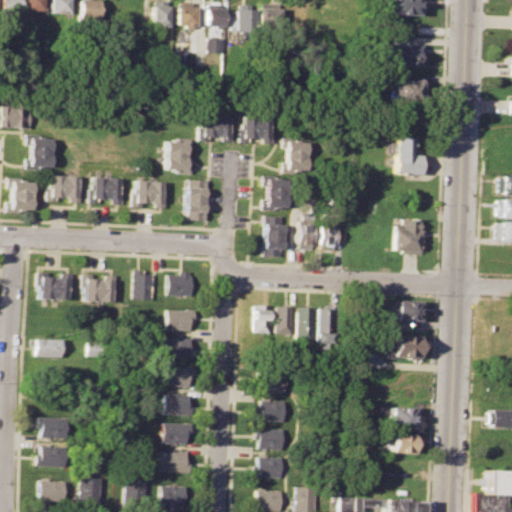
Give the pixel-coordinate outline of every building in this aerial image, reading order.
[(0,0),(14,0),(14,12),(0,12),(0,0)] [(18,0),(40,0),(40,9),(27,8),(27,13),(18,12),(18,0)] [(45,0),(64,0),(64,12),(45,11),(45,0)] [(74,0),(94,0),(94,18),(74,17),(74,0)] [(147,0),(164,0),(163,25),(147,25),(147,0)] [(386,0),(418,0),(418,11),(414,11),(414,14),(386,14),(386,0)] [(172,1),(189,1),(189,25),(172,25),(172,1)] [(200,1),(219,1),(219,26),(200,26),(200,1)] [(253,7),(257,7),(257,3),(270,3),(270,8),(276,8),(276,30),(253,30),(253,7)] [(230,8),(235,8),(235,4),(246,4),(246,8),(251,8),(251,30),(229,30),(230,8)] [(385,43),(390,43),(390,35),(405,36),(404,43),(417,44),(417,54),(412,53),(412,64),(384,63),(385,43)] [(202,37),(218,38),(218,51),(202,51),(202,37)] [(389,78),(417,78),(417,100),(388,99),(389,78)] [(0,103),(18,104),(18,107),(26,107),(25,126),(0,125),(0,103)] [(196,113),(223,114),(223,127),(227,127),(226,140),(216,140),(217,135),(202,134),(202,140),(192,139),(193,125),(196,125),(196,113)] [(242,136),(242,141),(234,140),(234,127),(238,127),(238,115),(265,115),(265,127),(268,127),(268,142),(257,141),(257,137),(242,136)] [(20,132),(34,132),(34,136),(46,137),(45,164),(32,164),(32,169),(18,168),(19,156),(22,157),(23,143),(19,143),(20,132)] [(278,135),(291,135),(291,140),(305,140),(304,170),(290,170),(290,173),(277,173),(277,160),(281,160),(281,147),(278,147),(278,135)] [(389,135),(409,136),(409,153),(416,153),(415,172),(388,172),(389,135)] [(159,139),(172,140),(173,136),(186,137),(186,148),(181,148),(181,161),(185,161),(184,172),(170,172),(170,168),(158,167),(159,139)] [(44,174),(72,175),(71,187),(75,187),(74,201),(63,201),(64,195),(51,194),(51,201),(39,200),(39,186),(44,186),(44,174)] [(257,174),(269,175),(269,178),(280,178),(279,205),(268,205),(267,209),(255,208),(256,197),(259,197),(260,184),(256,184),(257,174)] [(492,174),(511,174),(511,194),(491,193),(492,174)] [(2,175),(15,176),(15,180),(27,180),(26,208),(15,208),(15,212),(0,211),(0,199),(4,200),(5,186),(1,186),(2,175)] [(86,176),(114,177),(113,189),(117,189),(116,204),(104,204),(104,198),(92,198),(91,203),(81,202),(81,187),(86,187),(86,176)] [(183,179),(201,179),(199,220),(180,220),(181,211),(178,211),(179,185),(182,186),(183,179)] [(129,180),(156,181),(155,191),(160,192),(159,208),(147,207),(147,202),(135,202),(135,206),(124,206),(125,191),(128,191),(129,180)] [(491,197),(511,198),(511,216),(490,216),(491,197)] [(259,214),(276,215),(276,223),(280,223),(279,247),(274,247),(274,255),(257,255),(259,214)] [(315,215),(331,215),(330,247),(314,246),(315,215)] [(292,217),(310,217),(309,247),(291,247),(292,217)] [(388,222),(395,222),(395,218),(416,219),(415,253),(397,252),(397,248),(388,248),(388,222)] [(490,220),(511,221),(511,239),(489,238),(490,220)] [(128,268),(138,268),(138,272),(146,273),(145,298),(127,298),(128,268)] [(162,273),(174,273),(174,269),(186,270),(185,294),(161,292),(162,273)] [(32,270),(45,271),(45,275),(56,276),(57,271),(68,271),(67,286),(63,286),(63,298),(35,297),(36,284),(32,284),(32,270)] [(76,271),(90,272),(89,277),(99,278),(99,272),(111,272),(110,288),(106,288),(106,300),(79,299),(79,285),(76,285),(76,271)] [(387,300),(418,301),(417,319),(387,318),(387,300)] [(247,303),(265,304),(264,333),(246,333),(247,303)] [(270,304),(287,304),(286,333),(269,333),(270,304)] [(292,304),(309,305),(308,339),(291,339),(292,304)] [(314,305),(329,306),(327,345),(313,344),(314,305)] [(161,308),(190,309),(190,319),(185,319),(185,329),(161,329),(161,308)] [(380,333),(417,335),(416,357),(378,355),(380,333)] [(159,335),(185,336),(184,358),(159,357),(159,335)] [(34,338),(61,339),(61,356),(33,355),(34,338)] [(84,339),(100,340),(100,355),(83,354),(84,339)] [(158,364),(183,365),(182,385),(157,384),(158,364)] [(256,366),(279,367),(278,391),(255,390),(256,366)] [(157,392),(182,393),(181,413),(156,412),(157,392)] [(253,399),(279,400),(278,420),(253,419),(253,399)] [(375,406),(414,407),(414,430),(382,429),(382,416),(375,415),(375,406)] [(481,408),(509,410),(509,417),(511,417),(511,424),(480,424),(481,408)] [(34,415),(65,416),(64,437),(38,436),(38,426),(33,426),(34,415)] [(156,421),(181,423),(180,443),(155,442),(156,421)] [(249,426),(278,427),(277,448),(252,447),(253,438),(248,438),(249,426)] [(380,433),(413,435),(412,451),(379,450),(380,433)] [(479,437),(511,437),(511,461),(478,461),(479,437)] [(36,444),(64,445),(63,465),(32,464),(33,453),(36,453),(36,444)] [(155,449),(180,450),(179,471),(154,469),(155,449)] [(252,455),(277,456),(276,476),(251,475),(252,455)] [(511,469),(478,469),(477,491),(511,491),(511,469)] [(74,476),(96,477),(95,506),(73,505),(74,476)] [(119,476),(140,477),(139,506),(118,506),(119,476)] [(35,478),(59,479),(59,501),(34,500),(35,478)] [(153,484),(179,485),(179,508),(152,507),(153,484)] [(288,511),(289,484),(311,485),(309,511),(288,511)] [(251,511),(251,489),(275,490),(275,511),(251,511)] [(468,511),(469,493),(504,494),(503,505),(511,505),(511,511),(468,511)] [(349,511),(350,496),(334,496),(333,511),(349,511)] [(350,496),(421,499),(420,511),(379,511),(380,505),(358,504),(358,510),(349,509),(350,496)]
